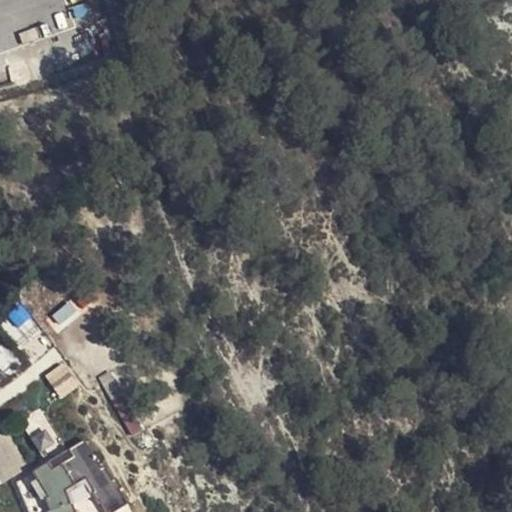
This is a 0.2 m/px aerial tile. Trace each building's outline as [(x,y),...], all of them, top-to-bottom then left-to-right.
[(43,24),(17,32),(21,44),(47,36),(43,24)] [(12,84),(30,80),(25,54),(6,58),(12,84)] [(46,421),(28,431),(41,455),(59,445),(46,421)] [(0,476),(2,481),(25,470),(4,427),(0,428),(0,476)] [(88,454),(37,487),(52,511),(50,511),(71,511),(69,507),(90,494),(101,511),(128,511),(123,504),(127,502),(121,492),(117,495),(108,480),(106,481),(88,454)]
